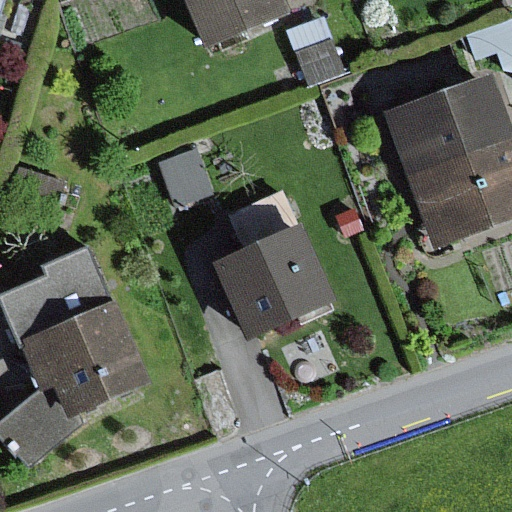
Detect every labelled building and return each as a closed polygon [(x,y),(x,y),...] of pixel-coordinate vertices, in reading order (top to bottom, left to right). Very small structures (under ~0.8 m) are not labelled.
[(174,0),(198,56),(281,22),(271,0),(174,0)] [(292,57),(329,44),(320,21),(284,34),(292,57)] [(329,44),(292,57),(304,90),(341,77),(329,44)] [(161,94),(139,97),(144,130),(196,122),(187,62),(157,67),(161,94)] [(484,80),(378,118),(428,257),(511,226),(511,146),(509,148),(484,80)] [(194,153),(156,167),(173,212),(211,198),(194,153)] [(330,309),(279,195),(226,219),(243,256),(204,273),(238,350),(330,309)] [(146,390),(83,252),(33,274),(37,284),(0,300),(0,322),(33,396),(0,424),(0,447),(25,477),(81,431),(74,422),(146,390)]
